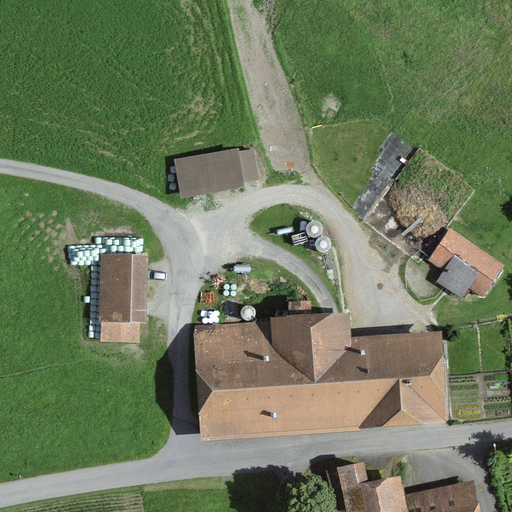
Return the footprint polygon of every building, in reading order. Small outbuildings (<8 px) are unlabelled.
[(175,162),(180,192),(239,182),(234,152),(175,162)] [(481,295),(499,268),(449,233),(431,260),(446,271),(439,281),(460,296),(467,285),(481,295)] [(137,320),(139,259),(104,258),(102,319),(137,320)] [(198,330),(204,424),(432,409),(428,346),(346,352),(344,321),(237,329),(235,301),(220,302),(222,329),(198,330)] [(466,511),(463,494),(399,507),(395,487),(370,493),(362,464),(328,471),(336,511),(466,511)]
